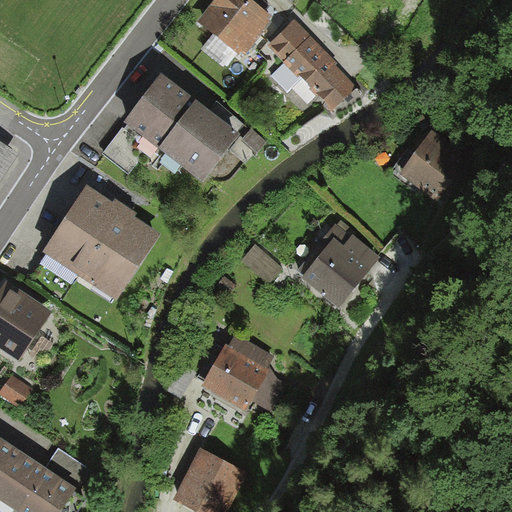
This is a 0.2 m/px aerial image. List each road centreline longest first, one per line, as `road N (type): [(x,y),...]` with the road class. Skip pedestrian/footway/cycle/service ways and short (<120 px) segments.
road 1 (residential): [(469,199),(366,329),(261,511)]
road 2 (residential): [(59,148),(174,0)]
